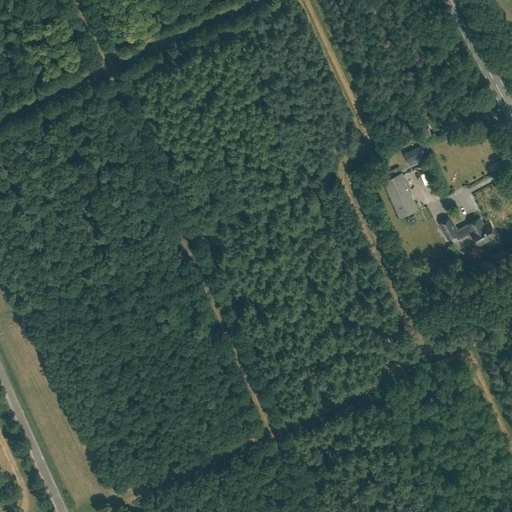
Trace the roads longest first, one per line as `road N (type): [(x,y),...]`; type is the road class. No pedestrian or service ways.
road 1 (track): [(311,511),(79,0)]
road 2 (track): [(0,115),(236,2)]
road 3 (tertiary): [(511,114),(450,0)]
